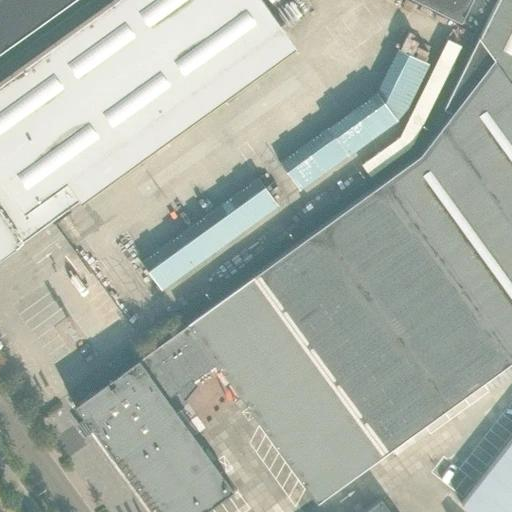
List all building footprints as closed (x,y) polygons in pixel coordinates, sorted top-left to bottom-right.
[(0,257),(80,200),(67,182),(282,29),(260,0),(115,0),(0,82),(0,257)] [(0,0),(0,48),(67,0),(0,0)] [(316,502),(511,359),(511,0),(496,0),(478,37),(493,59),(419,155),(187,323),(187,324),(138,359),(137,358),(74,404),(151,511),(200,511),(232,490),(166,398),(178,389),(183,397),(194,385),(191,380),(215,362),(316,502)] [(415,0),(460,22),(471,0),(415,0)] [(299,190),(397,119),(407,107),(428,63),(396,47),(375,90),(277,160),(299,190)] [(161,289),(277,205),(257,176),(140,260),(161,289)] [(511,511),(511,436),(460,503),(471,511),(511,511)] [(390,511),(380,497),(360,511),(390,511)]
